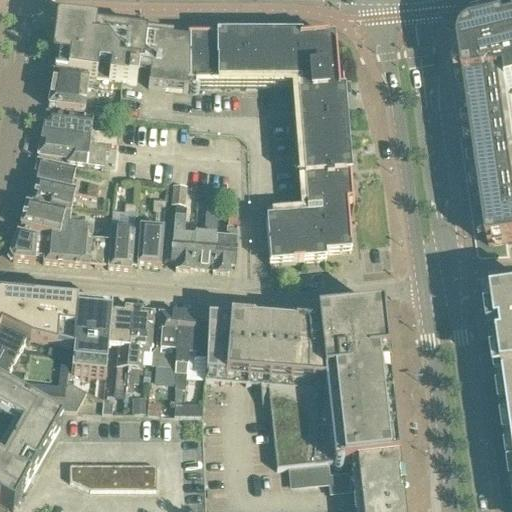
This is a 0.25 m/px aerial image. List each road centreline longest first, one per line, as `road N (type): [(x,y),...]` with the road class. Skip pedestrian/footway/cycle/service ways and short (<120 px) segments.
road 1 (residential): [(0,281),(283,302),(422,289)]
road 2 (secondary): [(379,0),(422,289)]
road 3 (secondary): [(451,286),(413,0)]
road 4 (secondary): [(481,511),(451,286)]
road 5 (secondary): [(422,289),(452,511)]
